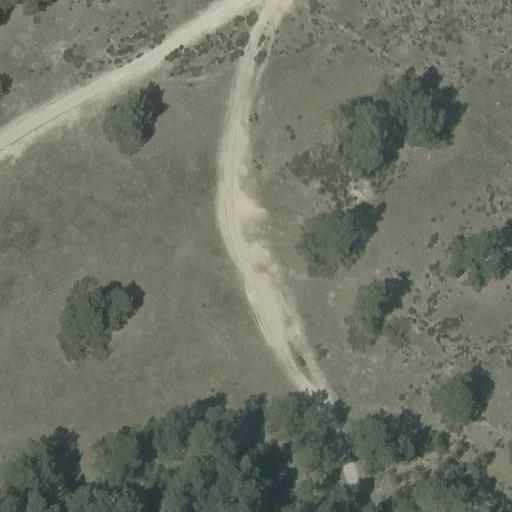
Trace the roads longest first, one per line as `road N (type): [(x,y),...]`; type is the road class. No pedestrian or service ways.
road 1 (unknown): [(360,511),(229,210),(231,132),(270,0)]
road 2 (track): [(254,0),(0,145)]
